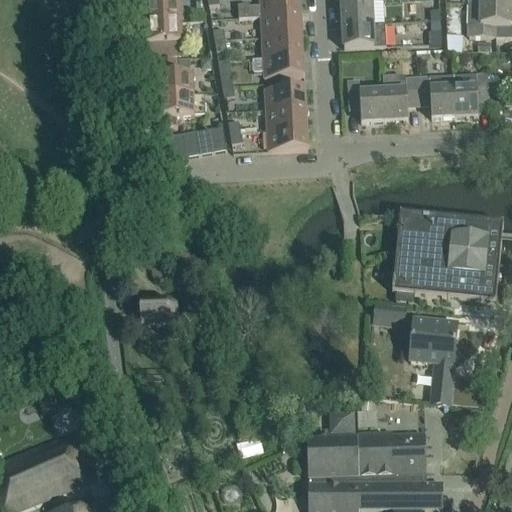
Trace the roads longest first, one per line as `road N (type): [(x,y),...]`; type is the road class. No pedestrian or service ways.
road 1 (residential): [(332,168),(352,154),(511,141)]
road 2 (residential): [(332,168),(319,0)]
road 3 (residential): [(332,168),(354,239),(353,313)]
road 4 (residential): [(188,178),(332,168)]
